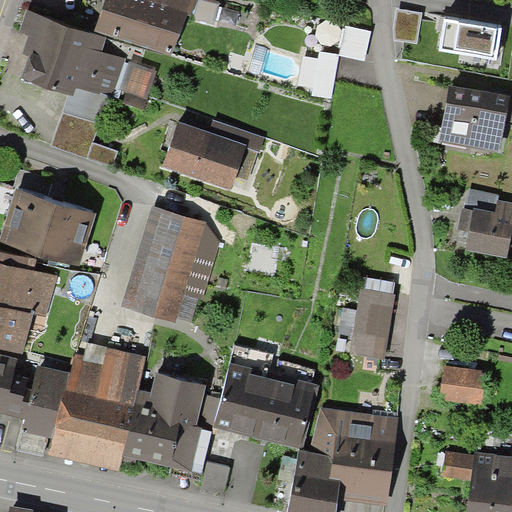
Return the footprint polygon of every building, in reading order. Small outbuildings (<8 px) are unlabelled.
[(100,0),(92,25),(169,49),(184,0),(100,0)] [(112,96),(125,57),(98,48),(104,32),(31,9),(11,69),(84,93),(86,87),(112,96)] [(422,13),(396,9),(391,41),(417,45),(422,13)] [(502,25),(441,16),(436,53),(496,62),(502,25)] [(157,69),(130,61),(121,91),(126,92),(122,103),(144,110),(157,69)] [(440,137),(498,146),(507,88),(449,79),(440,137)] [(64,112),(52,146),(87,158),(93,142),(99,124),(64,112)] [(160,168),(229,190),(243,147),(261,153),(266,138),(212,121),(208,133),(175,122),(160,168)] [(93,142),(87,158),(112,167),(118,151),(93,142)] [(23,164),(0,234),(75,258),(98,188),(23,164)] [(471,209),(495,212),(496,201),(498,193),(467,188),(464,208),(471,209)] [(471,209),(464,252),(506,258),(511,226),(511,203),(496,201),(495,212),(471,209)] [(201,273),(216,226),(155,207),(123,306),(173,322),(190,270),(201,273)] [(0,298),(27,306),(42,310),(53,271),(0,255),(0,298)] [(393,290),(360,285),(356,310),(342,308),(337,337),(351,339),(350,349),(383,354),(393,290)] [(0,298),(0,341),(16,346),(27,306),(0,298)] [(64,368),(49,427),(42,453),(115,471),(119,457),(137,383),(143,360),(70,342),(64,368)] [(0,348),(0,404),(19,410),(28,373),(9,368),(13,352),(0,348)] [(227,356),(212,418),(302,440),(317,378),(227,356)] [(31,360),(28,373),(19,410),(17,419),(49,427),(64,368),(31,360)] [(444,362),(440,393),(480,398),(484,367),(444,362)] [(119,457),(198,477),(212,418),(216,402),(201,399),(204,387),(153,374),(150,386),(137,383),(119,457)] [(287,510),(295,511),(334,511),(337,492),(385,499),(398,414),(319,402),(313,446),(296,444),(287,510)] [(511,511),(511,507),(511,451),(474,446),(473,451),(446,447),(443,470),(470,474),(464,511),(511,511)] [(206,462),(200,489),(223,495),(229,467),(206,462)]
